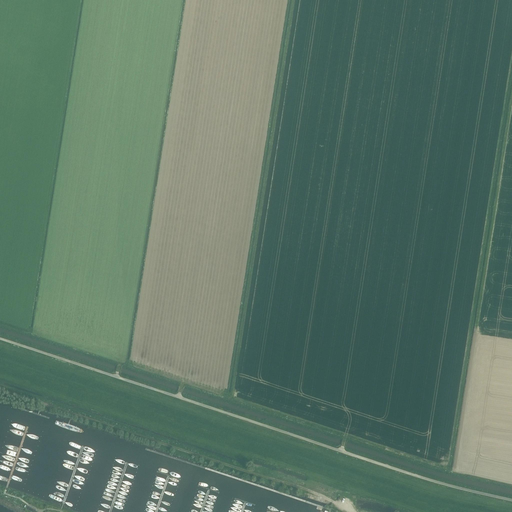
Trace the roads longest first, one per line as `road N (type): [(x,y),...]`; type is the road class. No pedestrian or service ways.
road 1 (unclassified): [(511,499),(0,338)]
road 2 (track): [(468,511),(0,351)]
